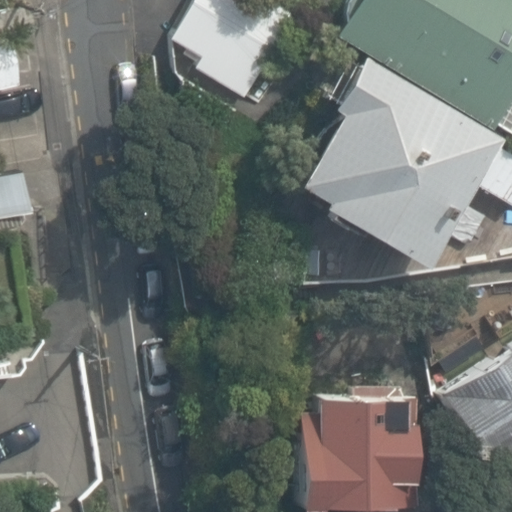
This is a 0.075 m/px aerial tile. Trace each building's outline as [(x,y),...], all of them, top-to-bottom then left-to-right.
[(292,22),(253,0),(189,0),(170,33),(203,52),(195,66),(249,97),(292,22)] [(511,91),(511,0),(353,0),(337,28),(496,120),(511,91)] [(2,36),(0,36),(0,80),(15,76),(2,36)] [(347,116),(307,181),(429,257),(499,143),(363,59),(332,107),(347,116)] [(0,169),(0,211),(19,207),(10,168),(0,169)] [(511,343),(436,391),(491,479),(511,465),(511,343)] [(320,415),(303,415),(303,501),(402,501),(402,477),(419,477),(419,425),(387,425),(387,387),(320,387),(320,415)]
